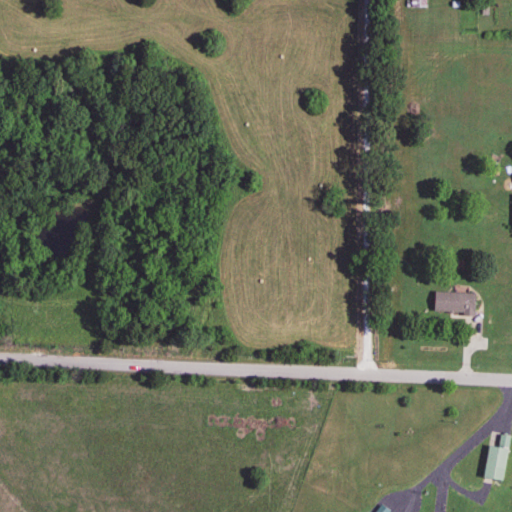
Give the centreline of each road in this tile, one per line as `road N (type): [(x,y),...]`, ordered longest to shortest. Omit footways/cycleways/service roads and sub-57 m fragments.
road 1 (residential): [(511,377),(0,358)]
road 2 (residential): [(511,382),(500,412),(402,494)]
